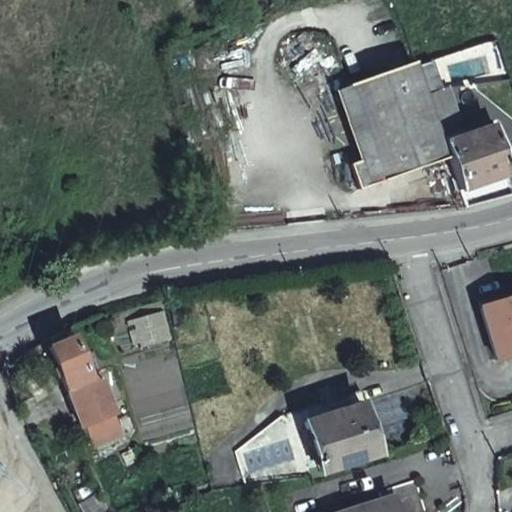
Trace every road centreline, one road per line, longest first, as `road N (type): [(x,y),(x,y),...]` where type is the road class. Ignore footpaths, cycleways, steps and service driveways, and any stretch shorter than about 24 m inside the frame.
road 1 (tertiary): [(0,334),(134,280),(269,252),(412,240)]
road 2 (unknown): [(231,260),(158,0)]
road 3 (residential): [(471,446),(412,240)]
road 4 (residential): [(0,383),(61,511)]
